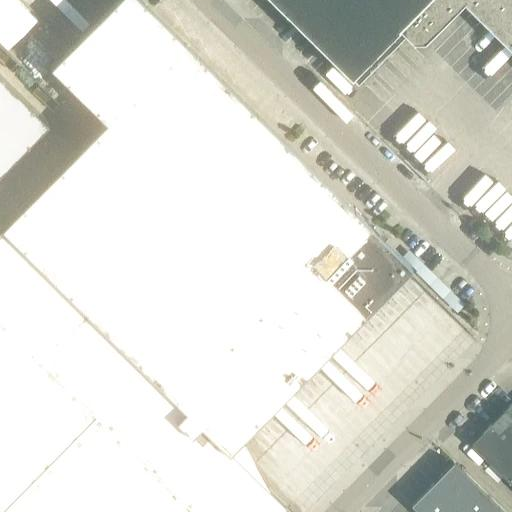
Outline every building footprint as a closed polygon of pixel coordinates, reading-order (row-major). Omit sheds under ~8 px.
[(229,450),(411,266),(141,0),(120,0),(56,65),(114,120),(24,204),(0,227),(0,511),(278,511),(286,505),(229,450)] [(511,0),(279,0),(352,70),(403,22),(403,34),(411,40),(424,42),(463,2),(511,50),(511,0)] [(511,402),(492,423),(511,443),(511,402)] [(499,473),(511,460),(511,443),(492,423),(470,445),(499,473)] [(511,486),(511,460),(499,473),(511,486)] [(417,511),(502,511),(453,462),(410,505),(417,511)]
